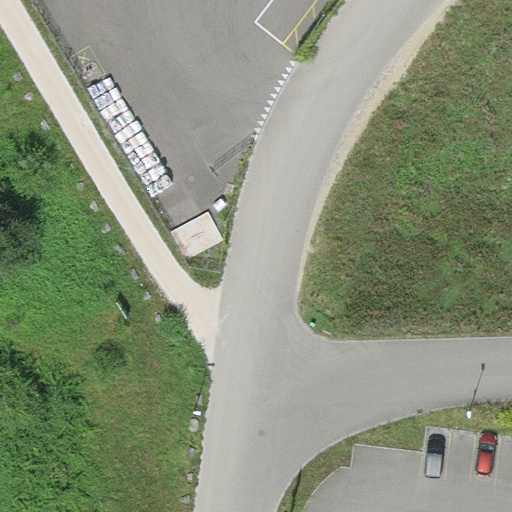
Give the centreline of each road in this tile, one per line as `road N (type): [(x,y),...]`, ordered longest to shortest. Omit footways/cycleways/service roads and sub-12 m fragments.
road 1 (track): [(251,386),(201,325),(7,0)]
road 2 (unclassified): [(394,0),(306,125),(263,264),(251,386)]
road 3 (unclassified): [(251,386),(511,370)]
road 4 (unclassified): [(251,386),(233,511)]
